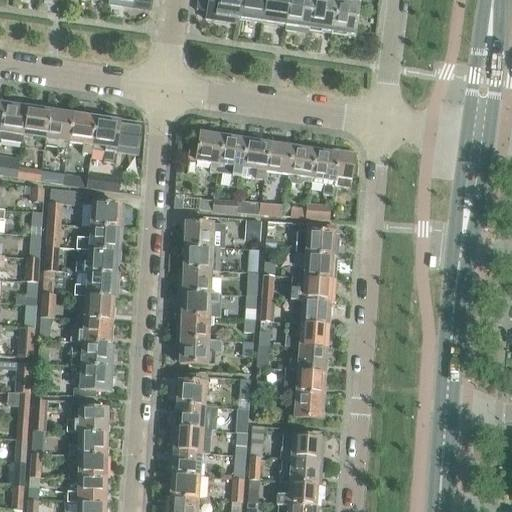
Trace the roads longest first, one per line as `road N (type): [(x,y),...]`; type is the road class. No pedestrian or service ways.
road 1 (residential): [(135,511),(148,407),(161,89)]
road 2 (residential): [(383,121),(354,511)]
road 3 (tertiary): [(448,413),(477,130)]
road 4 (residential): [(383,121),(161,89)]
road 5 (residential): [(161,89),(0,65)]
road 6 (tertiary): [(477,130),(494,0)]
road 7 (residential): [(397,0),(383,121)]
